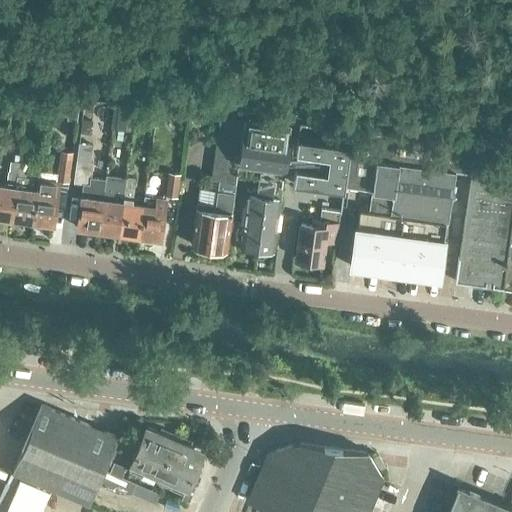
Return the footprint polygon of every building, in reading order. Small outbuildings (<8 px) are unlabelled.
[(50,98),(38,96),(36,110),(48,111),(50,98)] [(117,102),(115,118),(131,120),(133,105),(133,104),(117,102)] [(198,199),(192,243),(225,248),(237,161),(242,118),(221,115),(212,179),(208,201),(198,199)] [(242,118),(237,161),(248,162),(247,174),(260,176),(261,169),(277,171),(284,172),(289,138),(291,138),(293,124),(242,118)] [(349,155),(345,185),(373,189),(372,197),(371,208),(448,220),(449,220),(452,199),(457,170),(472,172),(476,146),(352,130),(351,138),(349,155)] [(299,131),(296,149),(329,154),(331,140),(332,135),(299,131)] [(327,169),(324,188),(344,191),(345,185),(349,155),(351,138),(332,135),(331,140),(329,154),(327,169)] [(77,159),(74,181),(83,182),(83,185),(78,226),(98,229),(104,189),(104,188),(105,179),(106,178),(97,177),(92,176),(94,163),(94,161),(91,161),(93,145),(80,143),(79,143),(77,159)] [(459,256),(456,280),(504,287),(504,285),(511,223),(511,150),(476,146),(472,172),(460,256),(459,256)] [(61,150),(58,178),(58,179),(58,181),(59,181),(68,182),(68,180),(72,152),(61,150)] [(0,183),(0,214),(14,216),(21,163),(20,162),(12,161),(11,161),(10,170),(9,170),(7,185),(0,183)] [(21,163),(14,216),(33,219),(38,178),(27,177),(28,172),(29,164),(21,163)] [(296,165),(293,184),(324,188),(327,169),(296,165)] [(264,194),(257,246),(274,249),(277,227),(280,225),(281,216),(279,212),(282,189),(278,188),(278,192),(274,192),(276,178),(284,179),(284,172),(277,171),(261,169),(260,176),(258,193),(264,194)] [(166,194),(178,195),(181,173),(169,172),(166,194)] [(104,189),(98,229),(119,232),(125,185),(126,182),(126,177),(120,176),(119,181),(105,179),(104,188),(104,189)] [(125,185),(119,232),(141,235),(146,199),(135,198),(135,196),(136,186),(135,185),(136,179),(126,177),(126,182),(125,185)] [(38,178),(33,219),(53,222),(56,205),(59,181),(58,181),(49,180),(38,178)] [(244,223),(241,244),(257,246),(264,194),(258,193),(249,192),(246,208),(244,210),(242,220),(244,223)] [(146,199),(141,235),(161,238),(166,202),(167,198),(147,195),(146,197),(146,199)] [(302,222),(297,257),(322,261),(325,237),(337,239),(341,210),(322,207),(322,208),(321,219),(315,218),(314,224),(302,222)] [(356,226),(351,265),(380,269),(411,273),(440,277),(446,239),(445,239),(448,220),(371,208),(359,207),(357,226),(356,226)] [(13,472),(88,504),(97,483),(117,491),(131,492),(154,502),(159,490),(104,467),(117,435),(42,404),(13,472)] [(146,467),(160,473),(176,434),(162,428),(160,431),(147,425),(129,468),(143,474),(146,467)] [(176,434),(160,473),(174,479),(171,486),(184,492),(188,483),(202,449),(189,443),(190,440),(176,434)] [(250,500),(261,504),(279,511),(367,511),(368,511),(369,511),(370,510),(368,509),(374,494),(376,495),(377,493),(375,492),(381,477),(383,478),(384,476),(382,476),(379,469),(386,465),(379,453),(372,457),(368,451),(368,450),(299,441),(298,441),(271,449),(269,448),(268,450),(270,451),(264,466),(262,465),(261,467),(263,468),(257,482),(255,482),(254,484),(256,484),(250,500)] [(40,511),(50,491),(21,478),(6,511),(40,511)] [(446,511),(511,511),(511,503),(459,482),(446,511)] [(189,501),(190,501),(195,487),(188,483),(184,492),(182,498),(189,501)]
